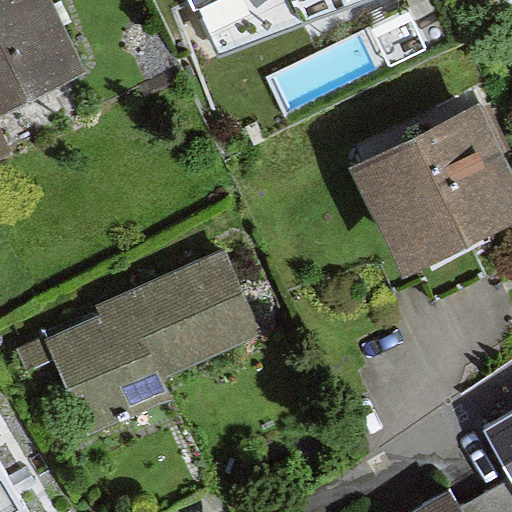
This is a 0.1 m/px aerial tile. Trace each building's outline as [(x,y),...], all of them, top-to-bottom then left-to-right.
[(0,0),(0,84),(82,42),(60,0),(0,0)] [(348,0),(197,0),(220,49),(348,0)] [(511,149),(476,83),(356,148),(408,244),(511,188),(511,149)] [(262,315),(228,244),(55,326),(101,424),(181,386),(168,360),(262,315)] [(511,406),(486,423),(511,464),(511,406)] [(0,445),(0,511),(18,511),(35,502),(0,445)] [(466,511),(450,485),(406,511),(466,511)]
